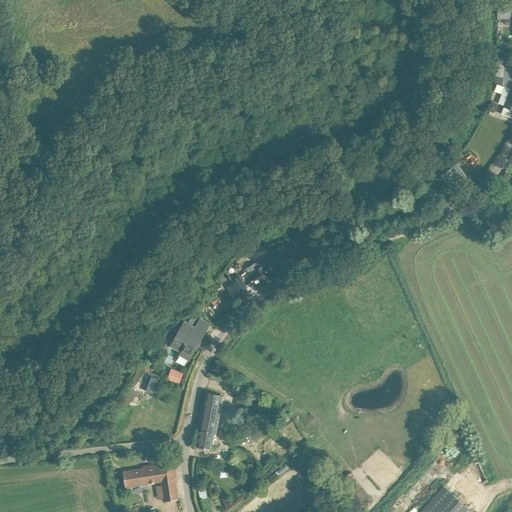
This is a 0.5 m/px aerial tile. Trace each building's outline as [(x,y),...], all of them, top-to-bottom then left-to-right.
[(498,0),(498,6),(498,18),(510,18),(510,11),(511,10),(511,3),(509,4),(510,0),(509,0),(498,0)] [(511,75),(511,66),(497,65),(496,77),(511,79),(511,75)] [(350,229),(337,233),(339,239),(352,234),(350,229)] [(305,235),(296,240),(300,247),(309,241),(305,235)] [(276,272),(268,260),(266,256),(246,270),(251,278),(250,279),(255,286),(270,276),(276,272)] [(232,281),(233,282),(239,292),(247,286),(240,276),(232,281)] [(199,342),(204,334),(191,327),(187,334),(180,330),(172,345),(191,356),(196,348),(197,349),(200,342),(199,342)] [(207,393),(197,447),(212,450),(215,433),(217,433),(224,396),(207,393)] [(143,468),(123,471),(126,487),(161,481),(164,501),(178,499),(172,461),(143,466),(143,468)] [(472,511),(443,485),(419,511),(472,511)]
